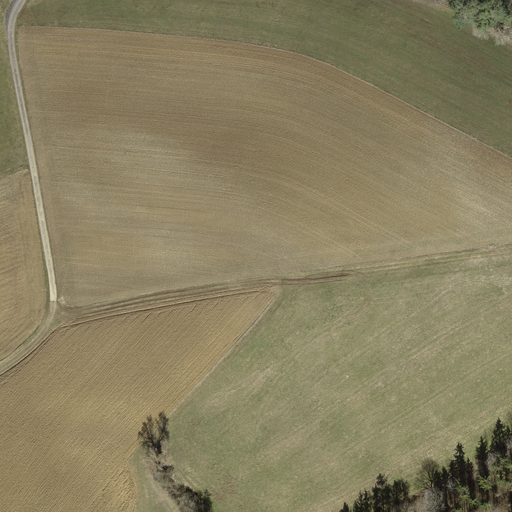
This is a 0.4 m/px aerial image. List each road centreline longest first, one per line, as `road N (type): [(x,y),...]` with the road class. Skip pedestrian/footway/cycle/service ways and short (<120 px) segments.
road 1 (track): [(49,318),(264,278),(511,250)]
road 2 (track): [(22,0),(11,44),(53,283),(49,318)]
